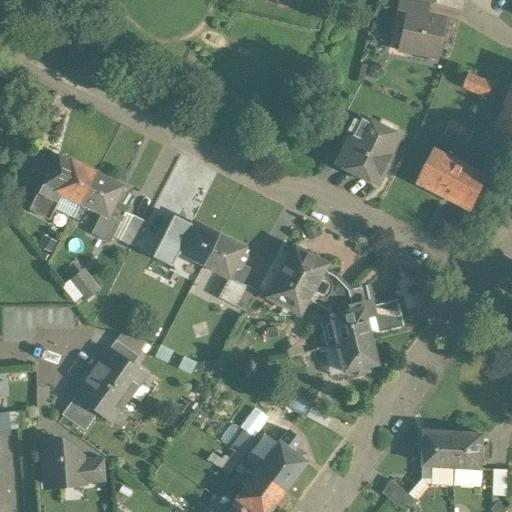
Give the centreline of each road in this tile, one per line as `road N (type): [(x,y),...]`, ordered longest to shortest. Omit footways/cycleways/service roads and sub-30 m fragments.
road 1 (residential): [(0,51),(257,180),(310,189),(349,208),(445,258),(459,278)]
road 2 (residential): [(462,308),(372,418),(356,479),(333,511)]
